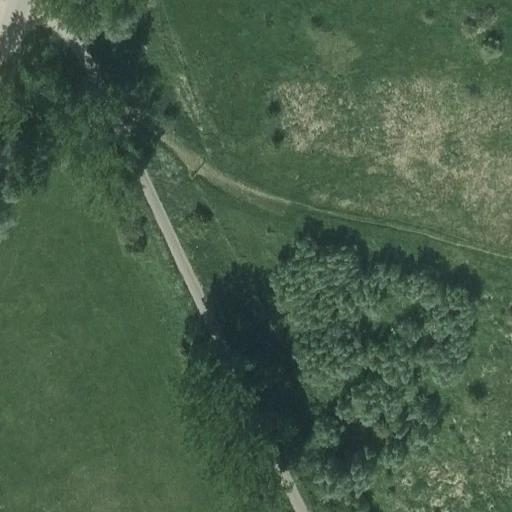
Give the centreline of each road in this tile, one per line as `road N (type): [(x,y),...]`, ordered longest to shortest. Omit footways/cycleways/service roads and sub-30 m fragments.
road 1 (unclassified): [(299,511),(73,40),(53,19),(21,8)]
road 2 (track): [(92,78),(201,168)]
